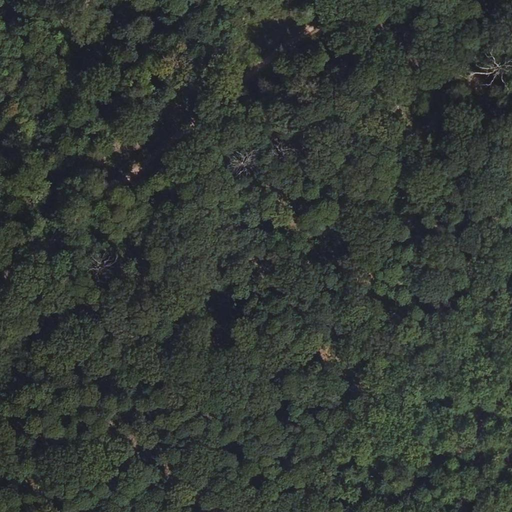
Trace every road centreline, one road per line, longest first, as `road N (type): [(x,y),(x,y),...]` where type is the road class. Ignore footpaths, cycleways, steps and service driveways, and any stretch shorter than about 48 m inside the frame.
road 1 (track): [(0,254),(108,178),(245,57),(327,0)]
road 2 (track): [(511,265),(361,433)]
